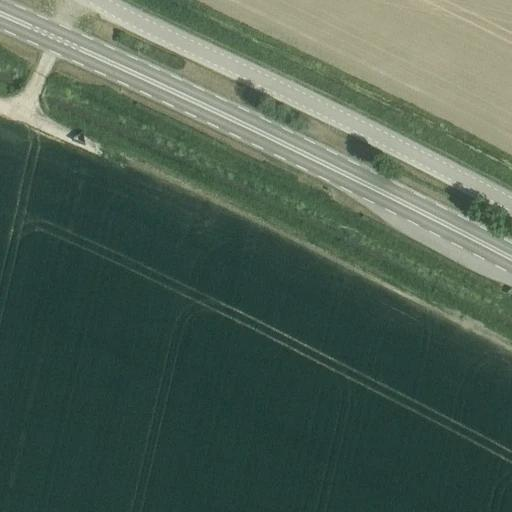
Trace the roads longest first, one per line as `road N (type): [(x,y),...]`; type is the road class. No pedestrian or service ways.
road 1 (secondary): [(511,259),(0,14)]
road 2 (unclassified): [(511,205),(96,0)]
road 3 (track): [(204,0),(511,151)]
road 4 (track): [(22,117),(71,0)]
